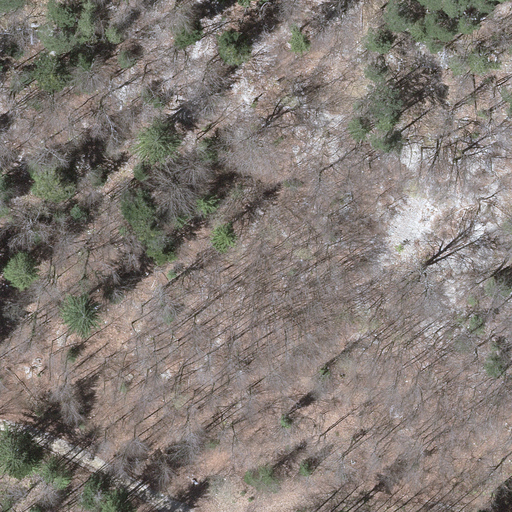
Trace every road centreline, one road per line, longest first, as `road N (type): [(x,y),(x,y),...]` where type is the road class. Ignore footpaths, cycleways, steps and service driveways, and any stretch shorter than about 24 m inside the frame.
road 1 (track): [(257,511),(349,495),(477,511)]
road 2 (track): [(182,511),(0,422)]
